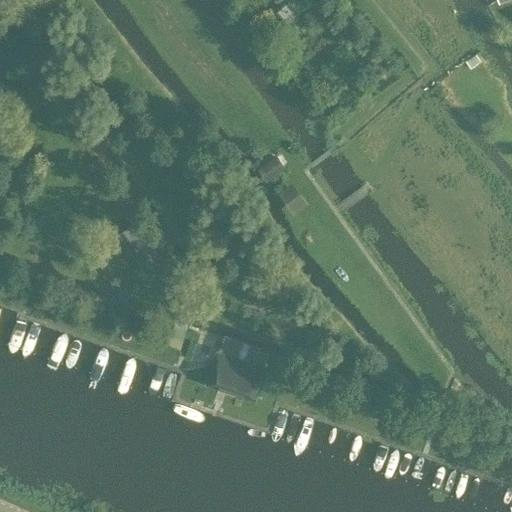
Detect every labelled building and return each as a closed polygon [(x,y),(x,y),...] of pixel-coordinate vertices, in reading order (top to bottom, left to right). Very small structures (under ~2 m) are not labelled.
[(279,33),(297,18),(284,3),(266,18),(279,33)] [(470,69),(481,61),(476,54),(465,62),(470,69)] [(265,181),(285,168),(276,155),(256,168),(265,181)] [(293,214),(308,203),(292,182),(277,192),(293,214)] [(146,275),(164,262),(135,221),(117,233),(146,275)] [(165,334),(162,345),(179,350),(187,325),(174,321),(170,335),(165,334)] [(254,397),(270,350),(224,335),(214,366),(209,382),(254,397)]
